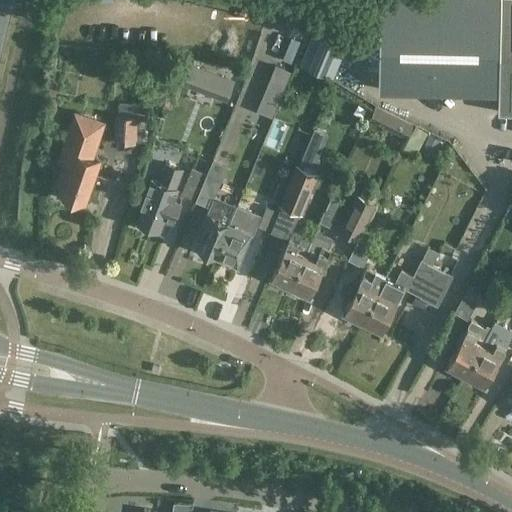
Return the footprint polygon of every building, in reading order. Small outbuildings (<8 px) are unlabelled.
[(286,0),(279,15),(302,25),(313,0),(286,0)] [(511,0),(380,0),(379,90),(499,92),(498,112),(511,112),(511,0)] [(321,12),(305,51),(339,65),(355,26),(321,12)] [(187,62),(181,78),(194,83),(194,80),(195,78),(196,76),(200,67),(187,62)] [(276,65),(266,88),(281,95),(291,71),(289,70),(285,69),(276,65)] [(218,86),(217,89),(216,91),(229,96),(230,94),(230,92),(231,90),(235,80),(222,75),(219,84),(218,86)] [(119,102),(118,115),(137,116),(146,117),(147,104),(119,102)] [(85,201),(94,173),(98,160),(87,157),(99,122),(76,114),(60,161),(65,163),(59,182),(63,184),(60,193),(71,196),(73,200),(79,202),(82,200),(85,201)] [(116,115),(114,141),(136,142),(137,116),(118,115),(116,115)] [(394,115),(388,128),(406,137),(413,124),(394,115)] [(441,140),(429,134),(423,146),(434,152),(441,140)] [(304,152),(299,165),(314,171),(320,158),(318,157),(304,152)] [(141,205),(144,206),(138,222),(143,223),(144,227),(151,230),(155,228),(159,230),(164,216),(174,220),(181,203),(172,199),(183,169),(168,163),(161,182),(152,178),(147,190),(147,189),(141,205)] [(299,165),(296,164),(279,204),(281,205),(280,206),(300,214),(317,172),(314,171),(299,165)] [(204,180),(207,174),(192,168),(181,194),(195,200),(194,200),(196,201),(204,180)] [(216,185),(204,180),(196,201),(208,206),(216,185)] [(264,200),(277,205),(284,185),(271,180),(264,200)] [(356,194),(355,197),(338,231),(357,240),(359,238),(376,204),(368,200),(356,194)] [(196,246),(196,247),(200,248),(199,252),(211,257),(212,254),(215,255),(229,223),(226,222),(234,204),(214,195),(207,214),(209,214),(196,246)] [(341,202),(332,198),(320,222),(329,227),(341,202)] [(230,223),(229,223),(215,255),(217,255),(218,253),(222,255),(223,258),(230,261),(233,260),(237,261),(249,232),(252,233),(252,232),(254,233),(262,214),(237,204),(235,210),(230,223)] [(278,211),(267,206),(258,225),(270,230),(278,211)] [(446,207),(438,225),(456,233),(464,215),(446,207)] [(305,252),(287,287),(301,293),(302,290),(310,293),(331,249),(327,248),(332,237),(316,230),(311,240),(305,252)] [(292,231),(289,237),(289,238),(271,275),(279,279),(277,282),(287,287),(305,252),(311,240),(292,231)] [(359,238),(357,240),(348,259),(362,266),(373,246),(359,238)] [(401,269),(395,280),(396,280),(405,285),(404,288),(420,296),(420,297),(437,305),(453,274),(449,273),(455,260),(428,247),(422,259),(421,258),(413,275),(401,269)] [(366,266),(363,272),(344,310),(352,314),(350,317),(362,324),(386,277),(375,271),(375,270),(366,266)] [(395,282),(386,277),(362,324),(372,329),(374,325),(383,329),(404,288),(405,285),(396,280),(395,282)] [(465,294),(464,293),(454,312),(468,320),(478,301),(476,300),(481,290),(470,284),(465,294)] [(471,319),(467,326),(447,363),(455,367),(453,371),(464,377),(492,327),(487,324),(486,327),(471,319)] [(511,330),(495,321),(492,327),(464,377),(475,383),(477,379),(485,384),(511,334),(511,330)] [(190,511),(192,503),(174,502),(172,511),(190,511)]
